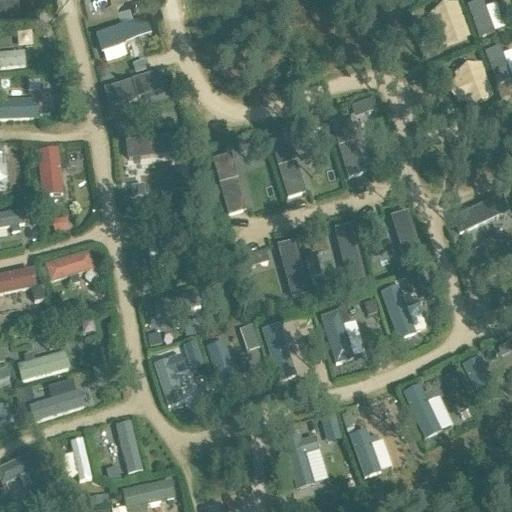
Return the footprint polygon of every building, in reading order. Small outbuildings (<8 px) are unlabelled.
[(0,0),(0,16),(19,13),(16,0),(0,0)] [(482,2),(466,7),(478,40),(493,35),(493,34),(484,10),(482,2)] [(151,36),(145,20),(96,36),(101,54),(125,46),(124,45),(151,36)] [(499,49),(483,55),(496,88),(511,82),(511,81),(502,58),(499,49)] [(23,55),(0,56),(0,71),(24,69),(23,55)] [(157,73),(104,88),(109,106),(163,91),(157,73)] [(38,76),(24,76),(23,88),(38,88),(38,76)] [(361,104),(365,116),(376,112),(372,100),(361,104)] [(36,102),(0,103),(0,122),(37,121),(36,102)] [(310,134),(321,131),(317,119),(307,123),(310,134)] [(347,121),(331,126),(347,181),(363,176),(347,121)] [(182,138),(126,144),(128,162),(184,155),(182,138)] [(251,153),(262,150),(259,138),(247,142),(251,153)] [(287,141),(270,146),(286,200),(303,195),(287,141)] [(57,150),(37,152),(42,199),(64,196),(59,150),(57,150)] [(229,158),(213,163),(228,217),(245,212),(229,158)] [(78,159),(64,162),(67,177),(81,174),(78,159)] [(500,199),(451,221),(454,226),(459,237),(507,215),(500,199)] [(21,213),(0,216),(0,231),(11,230),(19,229),(24,228),(21,213)] [(406,213),(388,219),(402,261),(406,272),(424,266),(419,251),(406,213)] [(350,227),(333,231),(342,267),(346,285),(364,281),(361,269),(350,227)] [(366,250),(378,246),(374,234),(362,238),(366,250)] [(293,243),(276,248),(278,255),(291,301),(308,296),(297,257),(293,243)] [(466,270),(476,265),(471,253),(460,258),(466,270)] [(304,269),(317,266),(314,254),(301,257),(304,269)] [(89,255),(45,268),(50,285),(77,277),(94,272),(89,255)] [(253,256),(242,259),(245,271),(257,267),(253,256)] [(33,272),(0,278),(0,297),(31,291),(37,290),(33,272)] [(419,293),(431,289),(426,278),(415,283),(419,293)] [(396,289),(379,296),(397,343),(414,336),(413,334),(405,312),(396,289)] [(196,296),(152,305),(155,320),(199,310),(196,296)] [(338,315),(320,321),(335,367),(353,362),(352,360),(342,329),(338,315)] [(79,324),(81,339),(92,338),(91,323),(79,324)] [(277,327),(259,333),(277,385),(294,379),(277,327)] [(255,339),(251,328),(239,332),(243,343),(255,339)] [(185,357),(197,353),(194,344),(182,349),(185,357)] [(222,346),(205,351),(221,399),(238,394),(222,346)] [(25,365),(17,367),(21,385),(69,371),(64,354),(33,363),(25,365)] [(325,364),(322,354),(310,358),(313,368),(325,364)] [(179,358),(153,367),(167,410),(183,404),(174,378),(185,374),(179,358)] [(477,361),(461,369),(482,409),(498,401),(477,361)] [(418,389),(402,397),(424,443),(440,435),(439,433),(426,405),(423,398),(418,389)] [(51,401),(28,408),(33,425),(85,409),(79,392),(75,394),(51,401)] [(336,428),(333,418),(318,423),(322,433),(336,428)] [(129,426),(115,430),(127,478),(142,474),(129,426)] [(365,433),(349,439),(364,482),(380,476),(380,474),(370,448),(368,441),(365,433)] [(300,445),(298,436),(280,441),(295,493),(313,488),(312,487),(304,457),(316,454),(313,441),(300,445)] [(82,442),(69,445),(72,457),(77,477),(79,485),(91,482),(82,442)] [(39,454),(0,472),(0,482),(3,488),(28,476),(40,500),(56,493),(44,469),(45,468),(39,454)] [(172,484),(123,494),(127,511),(130,511),(150,508),(176,502),(172,484)] [(41,501),(45,511),(60,504),(56,494),(41,501)]
